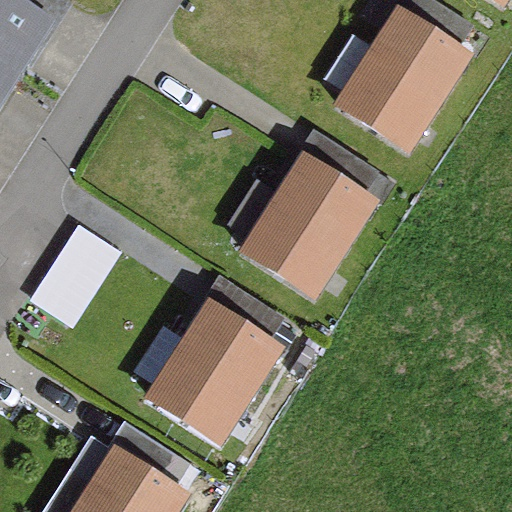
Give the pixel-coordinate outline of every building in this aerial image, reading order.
[(0,0),(0,62),(10,70),(43,21),(10,0),(0,0)] [(323,97),(390,142),(451,50),(384,6),(323,97)] [(0,85),(10,70),(0,62),(0,85)] [(234,235),(301,280),(362,188),(295,144),(234,235)] [(136,383),(203,428),(264,337),(197,292),(136,383)] [(63,511),(160,511),(176,488),(109,444),(63,511)]
